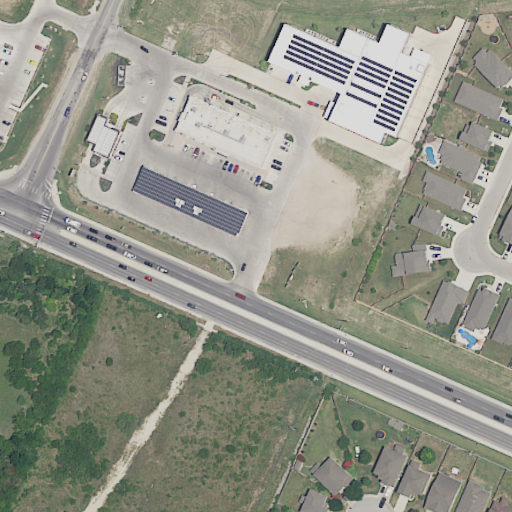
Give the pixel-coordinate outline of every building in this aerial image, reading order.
[(391,23),(382,42),(349,27),(341,45),(288,22),(270,62),(343,94),(339,104),(331,101),(324,117),(383,144),(388,133),(398,137),(428,68),(422,65),(423,61),(404,53),(412,33),(391,23)] [(511,72),(484,46),(470,61),(502,90),(511,79),(511,72)] [(455,100),(464,81),(504,99),(500,107),(503,108),(498,120),(455,100)] [(192,95),(176,131),(264,169),(280,134),(192,95)] [(99,113),(87,141),(96,144),(93,152),(110,159),(121,131),(107,125),(110,118),(99,113)] [(462,142),(487,150),(494,129),(468,122),(462,142)] [(445,139),(481,156),(479,160),(483,162),(473,183),(460,177),(463,172),(442,162),(443,159),(441,158),(443,153),(439,152),(445,139)] [(145,166),(134,191),(239,238),(251,213),(145,166)] [(423,193),(425,189),(424,189),(427,182),(423,180),(427,171),(467,190),(463,197),(466,199),(461,211),(423,193)] [(447,216),(421,204),(412,224),(439,236),(447,216)] [(511,242),(511,208),(501,233),(505,235),(504,239),(511,242)] [(393,276),(428,271),(427,263),(428,262),(426,249),(395,253),(396,255),(395,256),(396,264),(397,263),(397,266),(392,266),(393,276)] [(444,280),(448,282),(449,280),(469,291),(464,303),(460,301),(459,302),(458,302),(448,323),(445,321),(441,322),(438,320),(437,318),(435,317),(433,323),(426,319),(444,280)] [(484,333),(498,294),(478,286),(464,326),(484,333)] [(511,300),(508,299),(493,339),(511,346),(511,300)] [(384,445),(372,473),(394,483),(407,455),(384,445)] [(353,477),(334,496),(313,476),(332,456),(353,477)] [(411,464),(398,492),(421,503),(434,474),(411,464)] [(440,473),(424,508),(432,511),(448,511),(462,483),(440,473)] [(469,486),(456,511),(481,511),(489,496),(469,486)] [(327,498),(323,508),(328,510),(327,511),(301,511),(299,511),(310,489),(327,498)] [(511,511),(511,506),(493,498),(486,511),(511,511)]
